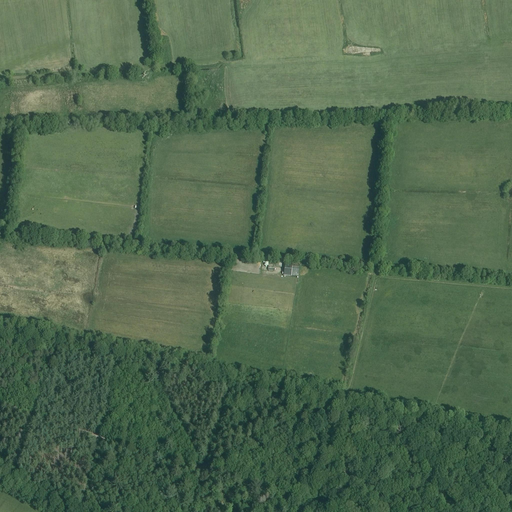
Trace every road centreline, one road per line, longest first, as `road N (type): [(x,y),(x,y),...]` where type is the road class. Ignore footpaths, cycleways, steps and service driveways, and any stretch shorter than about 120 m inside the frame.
road 1 (track): [(0,403),(344,511)]
road 2 (track): [(238,65),(0,78)]
